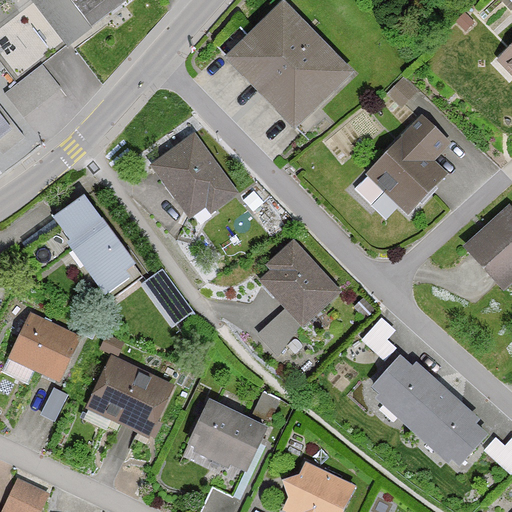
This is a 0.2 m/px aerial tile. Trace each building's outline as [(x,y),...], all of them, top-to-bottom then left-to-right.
[(129,0),(40,0),(38,2),(78,46),(129,0)] [(359,76),(296,11),(241,65),(304,129),(359,76)] [(511,56),(503,66),(511,74),(511,56)] [(5,89),(26,116),(64,85),(43,59),(5,89)] [(0,143),(12,134),(0,119),(0,143)] [(414,146),(409,141),(375,181),(420,219),(452,180),(440,170),(455,151),(428,129),(414,146)] [(244,202),(196,141),(157,172),(196,222),(213,209),(221,220),(244,202)] [(148,274),(92,199),(64,221),(82,245),(77,249),(115,299),(148,274)] [(511,213),(472,251),(511,292),(511,213)] [(349,298),(300,245),(272,270),(278,276),(268,285),(312,332),(349,298)] [(162,277),(145,291),(178,331),(195,317),(162,277)] [(363,334),(385,356),(403,338),(380,316),(363,334)] [(89,344),(33,319),(6,378),(35,391),(41,377),(68,389),(89,344)] [(126,352),(108,344),(104,353),(123,360),(126,352)] [(422,374),(408,361),(380,392),(390,401),(388,404),(466,472),(501,432),(427,368),(422,374)] [(97,415),(158,442),(181,390),(120,363),(97,415)] [(276,433),(213,408),(195,454),(258,479),(276,433)] [(354,511),(363,492),(310,469),(308,482),(293,488),(296,506),(291,511),(354,511)] [(51,511),(57,500),(21,483),(6,511),(51,511)] [(234,511),(241,496),(213,484),(201,511),(234,511)]
